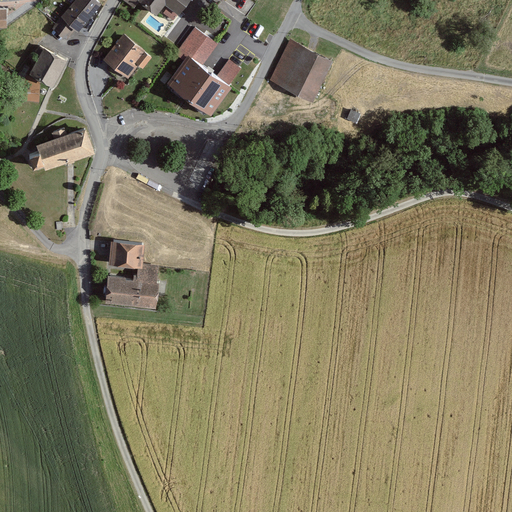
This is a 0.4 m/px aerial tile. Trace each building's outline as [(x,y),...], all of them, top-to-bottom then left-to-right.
[(77,0),(54,30),(66,40),(74,30),(78,33),(102,5),(95,0),(77,0)] [(173,18),(187,0),(126,0),(134,6),(137,0),(140,0),(156,12),(164,1),(169,5),(164,11),(173,18)] [(144,49),(124,33),(104,58),(129,77),(137,65),(134,62),(144,49)] [(313,99),(333,59),(290,38),(270,78),(313,99)] [(51,85),(66,59),(44,46),(29,72),(51,85)] [(231,85),(188,54),(168,81),(212,112),(231,85)] [(42,84),(26,83),(25,99),(41,100),(42,84)] [(359,123),(363,111),(350,106),(346,119),(359,123)] [(35,143),(37,150),(28,153),(32,166),(42,163),(44,168),(94,151),(85,125),(66,132),(64,127),(51,131),(53,137),(35,143)] [(143,263),(144,242),(111,240),(109,261),(138,263),(143,263)] [(105,301),(155,305),(158,264),(143,263),(138,263),(138,273),(133,273),(133,275),(107,274),(105,301)]
